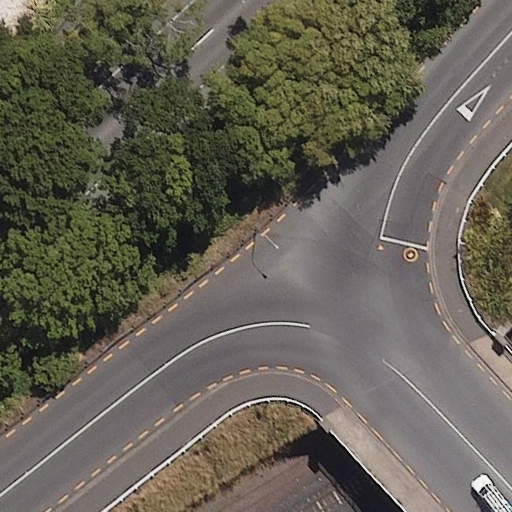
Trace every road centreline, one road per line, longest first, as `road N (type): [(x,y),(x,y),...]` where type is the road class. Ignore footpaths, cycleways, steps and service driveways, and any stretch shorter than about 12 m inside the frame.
road 1 (tertiary): [(0,492),(132,385),(219,333),(299,324),(348,340)]
road 2 (tertiary): [(348,340),(409,153),(511,31)]
road 3 (trunk): [(245,0),(0,228)]
road 4 (tertiary): [(348,340),(400,375),(511,490)]
